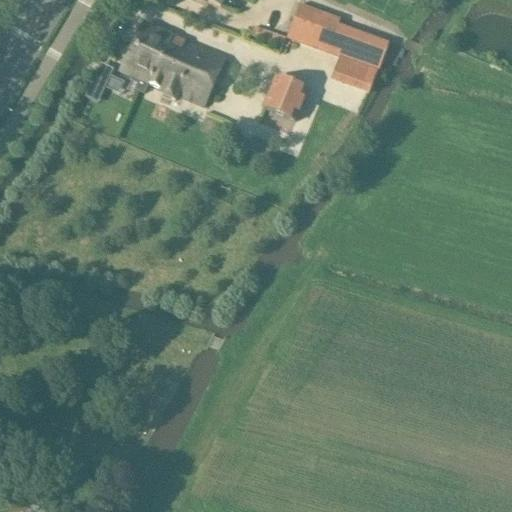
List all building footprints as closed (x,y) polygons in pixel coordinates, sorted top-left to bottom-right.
[(198,0),(219,8),(222,0),(198,0)] [(339,24),(298,9),(286,41),(327,56),(339,24)] [(138,82),(133,92),(143,97),(147,86),(160,91),(158,97),(174,103),(176,98),(203,109),(225,61),(171,39),(143,27),(119,73),(138,82)] [(253,30),(250,37),(280,48),(283,40),(253,30)] [(96,72),(90,85),(101,90),(107,77),(96,72)] [(294,124),(306,95),(273,82),(262,112),(294,124)] [(252,138),(246,151),(265,160),(272,147),(252,138)]
